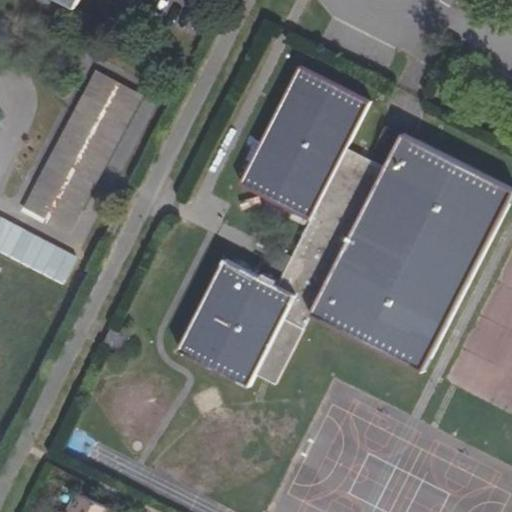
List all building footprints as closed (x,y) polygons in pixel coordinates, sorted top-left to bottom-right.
[(276,384),(313,313),(343,329),(425,370),(511,199),(511,187),(405,133),(386,167),(348,148),(371,101),(302,66),(242,184),(311,220),(292,257),(285,272),(278,285),(227,259),(201,309),(180,350),(251,386),(258,373),(276,384)] [(96,70),(60,139),(22,210),(70,236),(114,152),(143,95),(96,70)] [(0,253),(63,284),(77,257),(0,219),(0,253)] [(271,265),(285,272),(292,257),(279,250),(271,265)] [(112,327),(104,343),(108,345),(116,329),(112,327)] [(116,329),(108,345),(122,352),(131,337),(116,329)] [(74,430),(66,448),(89,459),(97,441),(74,430)] [(67,511),(116,511),(117,511),(78,492),(67,511)]
